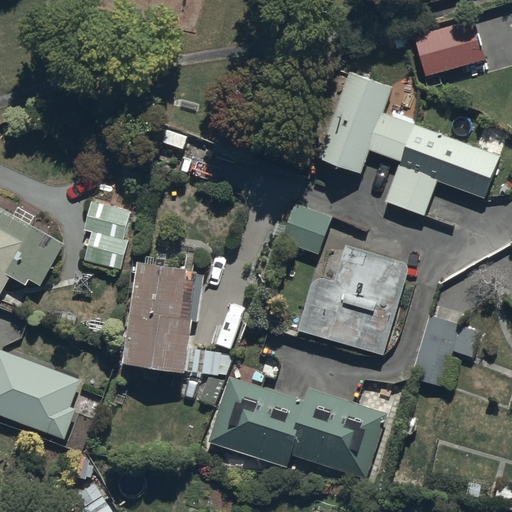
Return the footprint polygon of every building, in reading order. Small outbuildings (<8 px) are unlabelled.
[(416,35),(428,78),(489,61),(477,18),(416,35)] [(485,199),(502,155),(387,112),(396,88),(353,72),(321,157),(364,173),(373,150),(404,162),(390,201),(430,216),(442,183),(485,199)] [(0,201),(0,292),(4,295),(15,275),(43,291),(71,241),(0,201)] [(81,259),(119,269),(135,211),(96,201),(81,259)] [(289,242),(321,254),(336,217),(303,205),(289,242)] [(303,330),(386,355),(414,264),(350,245),(339,281),(319,275),(303,330)] [(142,259),(126,365),(185,375),(201,268),(142,259)] [(433,316),(416,380),(449,389),(467,325),(433,316)] [(0,414),(67,441),(89,383),(0,348),(0,414)] [(209,441),(289,468),(294,454),(367,478),(389,413),(311,387),(307,401),(231,376),(209,441)] [(511,481),(499,479),(495,499),(507,501),(505,510),(511,510),(511,481)] [(76,511),(115,511),(102,493),(76,511)]
